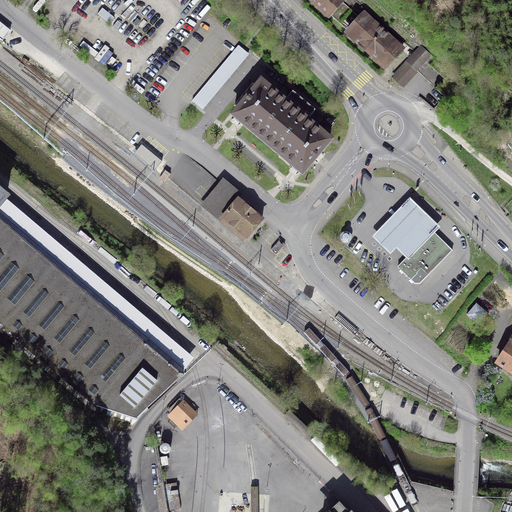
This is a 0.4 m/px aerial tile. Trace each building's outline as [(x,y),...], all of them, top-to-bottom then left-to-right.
[(328,17),(329,15),(341,3),(342,2),(341,1),(341,0),(308,0),(309,0),(328,17)] [(348,32),(359,20),(341,3),(329,15),(348,32)] [(348,32),(346,34),(384,69),(401,50),(396,45),(368,19),(363,15),(359,20),(348,32)] [(247,54),(238,46),(191,102),(201,110),(247,54)] [(394,76),(403,85),(428,57),(419,49),(394,76)] [(329,140),(306,121),(314,111),(292,92),(284,102),(261,83),(256,88),(252,85),(233,106),(238,110),(233,115),(295,167),(296,168),(301,173),(316,155),(329,140)] [(224,180),(219,187),(236,201),(237,200),(242,195),(224,180)] [(206,202),(223,217),(236,201),(219,187),(206,202)] [(398,247),(408,257),(433,231),(439,224),(411,197),(374,235),(393,253),(398,247)] [(237,200),(236,201),(223,217),(234,227),(247,237),(261,220),(249,210),(237,200)] [(202,207),(219,222),(223,217),(206,202),(202,207)] [(234,227),(223,217),(219,222),(243,242),(247,237),(234,227)] [(0,331),(2,329),(94,407),(137,420),(137,419),(147,409),(146,409),(182,375),(181,374),(180,375),(166,363),(176,352),(167,344),(157,356),(0,221),(0,331)] [(421,270),(428,276),(453,250),(433,231),(408,257),(398,267),(411,280),(421,270)] [(275,255),(283,245),(278,241),(270,251),(275,255)] [(481,340),(486,334),(475,326),(470,332),(481,340)] [(511,338),(496,363),(511,373),(511,338)] [(0,368),(9,359),(0,351),(0,368)] [(447,498),(433,497),(432,511),(442,511),(443,508),(446,508),(447,498)] [(347,511),(338,502),(327,511),(347,511)]
